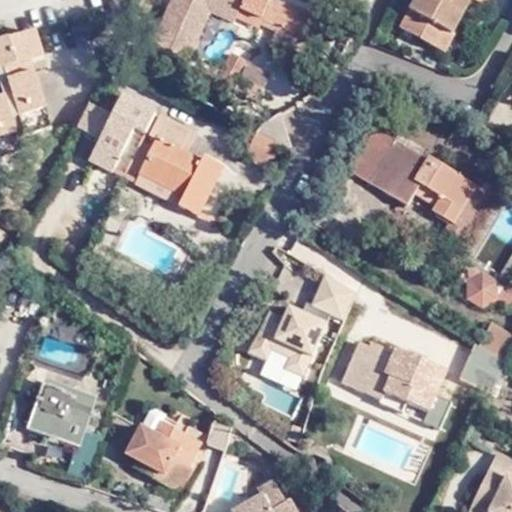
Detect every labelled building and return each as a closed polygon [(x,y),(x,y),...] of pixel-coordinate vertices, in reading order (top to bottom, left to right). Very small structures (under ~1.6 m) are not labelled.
[(210,24),(221,0),(175,0),(151,59),(187,74),(210,24)] [(244,5),(232,0),(221,0),(210,24),(230,33),(238,18),(244,5)] [(256,0),(246,0),(244,5),(238,18),(304,46),(314,24),(256,0)] [(438,33),(446,37),(465,0),(469,0),(477,5),(480,0),(413,0),(395,34),(428,52),(438,33)] [(448,38),(446,37),(438,33),(428,52),(438,57),(448,38)] [(37,35),(0,46),(0,86),(5,105),(0,106),(0,164),(24,157),(19,142),(52,132),(31,65),(45,61),(37,35)] [(153,115),(124,100),(89,163),(112,176),(138,133),(142,135),(153,115)] [(155,119),(144,141),(155,149),(138,180),(178,202),(172,213),(190,223),(216,173),(199,164),(195,169),(181,160),(176,158),(188,136),(155,119)] [(424,162),(374,134),(350,173),(409,208),(416,198),(436,212),(435,214),(451,225),(442,239),(459,251),(497,190),(477,180),(474,184),(427,157),(424,162)] [(273,153),(251,141),(240,164),(262,176),(273,153)] [(178,202),(138,180),(133,191),(172,213),(178,202)] [(480,276),(466,267),(457,280),(467,287),(467,302),(482,312),(497,304),(508,311),(511,304),(511,294),(499,287),(499,284),(492,280),(491,280),(482,275),(480,276)] [(312,303),(346,317),(357,288),(323,275),(312,303)] [(292,361),(287,372),(304,380),(327,329),(290,313),(285,324),(271,317),(250,357),(267,363),(272,353),(292,361)] [(506,367),(511,355),(511,337),(493,325),(480,349),(506,367)] [(51,343),(49,356),(70,360),(72,346),(51,343)] [(361,347),(347,386),(385,403),(391,392),(415,403),(413,406),(432,413),(448,373),(398,352),(397,355),(371,345),(369,350),(361,347)] [(480,349),(468,370),(461,384),(490,399),(506,367),(480,349)] [(78,449),(84,431),(91,410),(45,393),(31,432),(78,449)] [(147,473),(144,481),(177,499),(190,477),(185,473),(199,448),(159,428),(164,421),(156,415),(147,418),(139,433),(136,432),(122,460),(133,465),(147,473)] [(98,437),(84,431),(78,449),(78,450),(92,455),(98,437)] [(511,511),(511,460),(499,455),(473,507),(484,511),(511,511)] [(128,473),(144,481),(147,473),(133,465),(128,473)] [(263,502),(244,511),(294,511),(292,508),(289,510),(274,487),(259,494),(263,502)] [(142,501),(138,511),(139,511),(174,511),(175,511),(142,501)]
